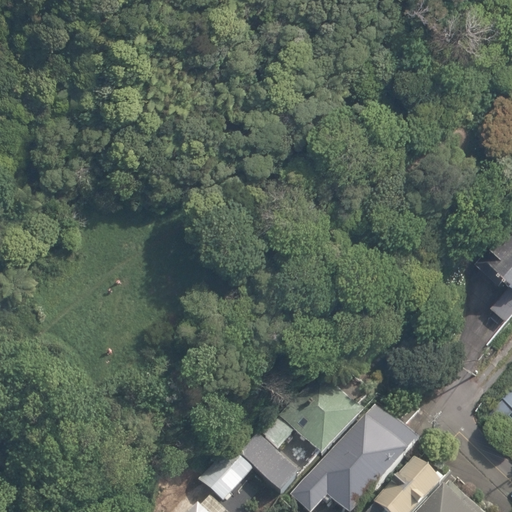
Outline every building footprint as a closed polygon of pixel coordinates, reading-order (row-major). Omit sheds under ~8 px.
[(511,230),(485,259),(511,284),(511,230)] [(493,310),(508,323),(511,318),(511,294),(509,291),(493,310)] [(320,460),(362,416),(329,386),(288,429),(320,460)] [(511,390),(489,414),(511,437),(511,390)] [(339,511),(354,511),(418,443),(395,420),(391,425),(373,409),(291,499),(304,511),(313,511),(326,499),(339,511)] [(223,504),(253,472),(229,449),(198,481),(223,504)] [(414,511),(440,485),(412,461),(365,511),(414,511)] [(470,511),(442,487),(416,511),(470,511)] [(225,511),(209,498),(200,508),(197,505),(190,511),(225,511)]
